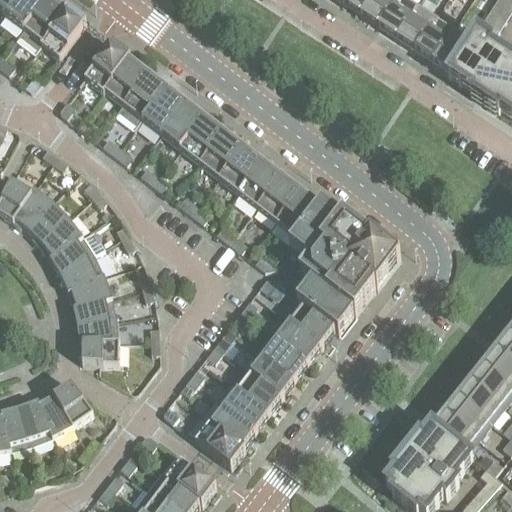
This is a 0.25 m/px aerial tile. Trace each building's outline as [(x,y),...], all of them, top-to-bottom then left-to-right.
[(22,0),(0,0),(0,17),(6,22),(22,0)] [(49,4),(43,0),(22,0),(6,22),(25,36),(49,4)] [(330,0),(343,9),(348,0),(330,0)] [(361,20),(374,0),(348,0),(343,9),(361,20)] [(374,0),(361,20),(379,32),(400,0),(374,0)] [(400,0),(379,32),(397,44),(419,10),(403,0),(400,0)] [(511,0),(501,0),(501,1),(511,8),(511,0)] [(511,8),(501,1),(499,3),(497,6),(511,15),(511,8)] [(67,18),(49,4),(25,36),(18,46),(37,61),(43,53),(42,53),(68,19),(67,18)] [(511,15),(497,6),(494,12),(510,22),(511,18),(511,15)] [(397,44),(416,56),(438,22),(419,10),(397,44)] [(494,12),(490,17),(506,27),(510,22),(494,12)] [(69,16),(67,18),(68,19),(42,53),(43,53),(60,66),(88,31),(69,16)] [(490,17),(487,22),(503,33),(506,27),(490,17)] [(416,56),(434,68),(456,34),(438,22),(416,56)] [(487,22),(484,28),(499,38),(503,33),(487,22)] [(484,28),(480,33),(496,43),(499,38),(484,28)] [(480,33),(477,38),(492,49),(496,43),(480,33)] [(434,68),(451,79),(452,79),(474,46),(472,45),(456,34),(434,68)] [(452,79),(451,79),(449,82),(472,97),(470,99),(499,118),(500,116),(511,123),(511,75),(486,58),(492,49),(477,38),(472,45),(474,46),(452,79)] [(104,100),(106,98),(104,97),(129,66),(130,66),(131,65),(112,50),(85,86),(104,100)] [(4,64),(0,68),(0,74),(9,81),(16,73),(4,64)] [(106,98),(124,112),(148,80),(130,66),(129,66),(104,97),(106,98)] [(143,127),(167,95),(148,80),(124,112),(116,122),(135,137),(143,127)] [(26,94),(30,97),(31,98),(32,98),(33,98),(35,98),(36,98),(37,97),(37,96),(43,89),(35,83),(26,94)] [(143,127),(162,141),(186,110),(167,95),(143,127)] [(61,118),(61,119),(61,120),(62,122),(63,122),(67,126),(76,114),(68,108),(62,115),(62,116),(61,117),(61,118)] [(162,141),(181,156),(206,124),(186,110),(162,141)] [(181,156),(200,171),(225,139),(206,124),(181,156)] [(77,133),(89,143),(96,134),(83,125),(77,133)] [(0,130),(0,140),(5,142),(8,134),(0,130)] [(200,171),(219,186),(244,154),(225,139),(200,171)] [(103,153),(115,162),(121,154),(109,145),(103,153)] [(121,154),(115,162),(127,172),(134,163),(121,154)] [(219,186),(238,200),(263,168),(244,154),(219,186)] [(43,163),(53,170),(58,163),(48,155),(43,163)] [(58,163),(53,170),(64,177),(69,170),(58,163)] [(238,200),(257,215),(282,183),(263,168),(238,200)] [(141,182),(153,192),(160,184),(148,174),(141,182)] [(0,211),(0,220),(13,228),(36,196),(15,183),(0,211)] [(257,215),(276,229),(301,198),(282,183),(257,215)] [(160,184),(153,192),(166,201),(172,193),(160,184)] [(84,195),(93,205),(99,199),(91,189),(84,195)] [(13,228),(27,240),(53,209),(36,196),(13,228)] [(276,229),(295,244),(320,212),(319,212),(301,198),(276,229)] [(99,199),(93,205),(101,214),(108,208),(99,199)] [(179,212),(191,221),(198,213),(186,203),(179,212)] [(297,307),(304,312),(336,336),(335,337),(339,340),(354,320),(356,321),(376,294),(378,295),(401,264),(371,241),(369,242),(343,222),(342,223),(322,208),(319,212),(320,212),(295,244),(290,250),(309,265),(299,278),(312,288),(297,307)] [(27,240),(40,252),(70,226),(53,209),(27,240)] [(198,213),(191,221),(204,230),(210,222),(198,213)] [(110,217),(104,222),(108,227),(113,222),(110,217)] [(40,252),(51,267),(84,243),(70,226),(40,252)] [(117,237),(123,248),(131,244),(125,233),(117,237)] [(217,241),(230,250),(236,242),(224,233),(217,241)] [(236,242),(230,250),(242,260),(248,251),(236,242)] [(51,267),(61,282),(96,263),(84,243),(51,267)] [(131,244),(123,248),(129,259),(137,255),(131,244)] [(255,270),(265,278),(280,276),(262,262),(255,270)] [(61,282),(69,299),(106,283),(96,263),(61,282)] [(140,284),(143,296),(152,294),(148,282),(140,284)] [(69,299),(74,315),(113,305),(106,283),(69,299)] [(260,295),(268,301),(281,284),(267,286),(260,295)] [(152,294),(143,296),(146,309),(155,306),(152,294)] [(74,315),(78,333),(118,327),(113,305),(74,315)] [(250,308),(242,318),(250,325),(258,314),(250,308)] [(304,312),(291,329),(323,353),(335,337),(336,336),(304,312)] [(250,325),(242,318),(234,329),(242,335),(250,325)] [(78,333),(80,351),(120,350),(118,327),(78,333)] [(291,329),(278,346),(309,370),(323,353),(291,329)] [(151,336),(151,348),(160,348),(160,335),(151,336)] [(511,342),(511,341),(498,357),(511,368),(511,342)] [(224,342),(216,352),(224,359),(232,348),(224,342)] [(278,346),(265,363),(296,387),(309,370),(278,346)] [(160,348),(151,348),(152,361),(161,360),(160,348)] [(120,350),(80,351),(80,362),(83,362),(83,371),(120,373),(120,350)] [(224,359),(216,352),(208,363),(216,369),(224,359)] [(511,368),(498,357),(486,373),(511,394),(511,368)] [(265,363),(251,380),(283,404),(296,387),(265,363)] [(511,394),(486,373),(473,389),(504,414),(511,404),(511,394)] [(197,376),(189,387),(198,393),(206,382),(197,376)] [(251,380),(238,397),(270,422),(283,404),(251,380)] [(198,393),(189,387),(181,397),(189,404),(198,393)] [(473,389),(460,405),(491,430),(504,414),(473,389)] [(63,394),(54,400),(75,434),(94,421),(72,392),(64,397),(63,394)] [(217,409),(225,415),(225,414),(257,439),(270,422),(238,397),(230,392),(217,409)] [(54,400),(38,408),(55,445),(75,434),(54,400)] [(460,405),(448,421),(479,445),(491,430),(460,405)] [(38,408),(21,415),(33,453),(55,445),(38,408)] [(164,420),(164,421),(165,423),(166,424),(173,430),(180,422),(169,414),(165,418),(165,419),(164,420)] [(225,415),(213,430),(212,431),(244,456),(244,455),(257,439),(225,414),(225,415)] [(21,415),(3,419),(11,459),(33,453),(21,415)] [(3,419),(0,419),(0,460),(11,459),(3,419)] [(448,421),(436,436),(435,437),(466,462),(467,461),(479,445),(448,421)] [(212,431),(213,430),(211,429),(196,448),(232,475),(246,456),(244,455),(244,456),(212,431)] [(435,437),(436,436),(433,433),(423,445),(421,443),(393,477),(396,479),(387,491),(394,497),(392,500),(407,511),(436,511),(444,503),(447,505),(460,489),(457,486),(473,466),(467,461),(466,462),(435,437)] [(141,449),(153,458),(159,449),(152,444),(151,443),(149,443),(148,443),(146,444),(145,445),(141,449)] [(94,444),(86,454),(93,460),(101,450),(94,444)] [(511,460),(511,446),(510,445),(503,455),(511,462),(511,460)] [(93,460),(86,454),(78,464),(85,470),(93,460)] [(178,466),(165,483),(203,511),(217,494),(175,462),(174,464),(178,466)] [(121,476),(129,482),(137,472),(129,465),(121,476)] [(486,476),(495,482),(503,472),(494,466),(486,476)] [(490,491),(496,484),(495,482),(486,476),(481,483),(487,489),(490,491)] [(55,479),(43,483),(46,491),(58,487),(55,479)] [(162,481),(149,498),(168,511),(199,511),(200,511),(201,511),(203,511),(165,483),(162,481)] [(116,482),(108,493),(116,499),(124,489),(116,482)] [(46,491),(43,483),(31,486),(34,495),(46,491)] [(486,491),(494,498),(503,489),(496,484),(490,491),(487,489),(486,491)] [(480,497),(488,505),(494,498),(486,491),(480,497)] [(116,499),(108,493),(100,504),(108,510),(116,499)] [(502,502),(511,511),(511,510),(511,499),(508,496),(502,502)] [(474,504),(482,511),(488,505),(480,497),(474,504)] [(138,511),(168,511),(149,498),(138,511)]
